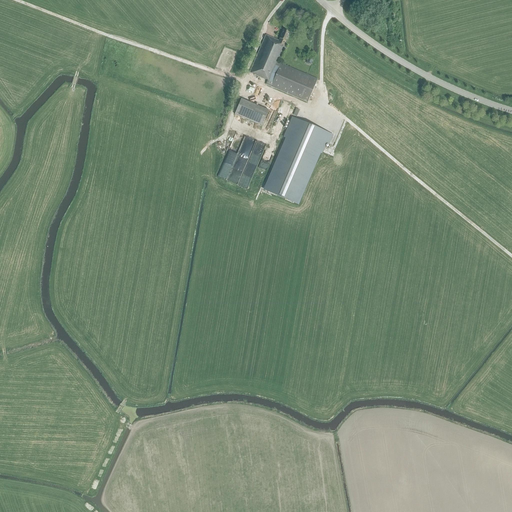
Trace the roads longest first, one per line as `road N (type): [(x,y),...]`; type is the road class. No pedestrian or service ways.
road 1 (track): [(331,10),(322,29),(324,102),(511,256)]
road 2 (track): [(242,80),(15,0)]
road 3 (tertiary): [(511,110),(409,66),(331,10)]
